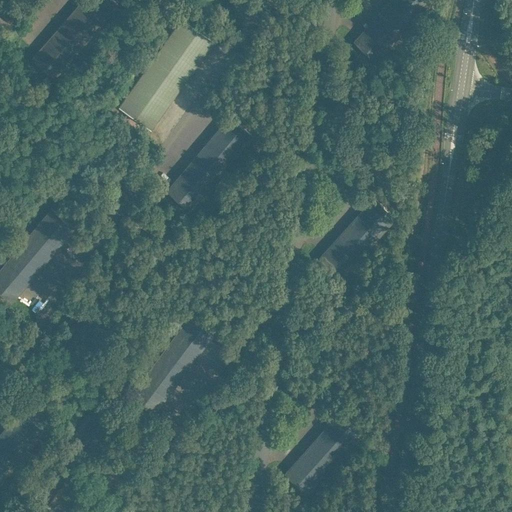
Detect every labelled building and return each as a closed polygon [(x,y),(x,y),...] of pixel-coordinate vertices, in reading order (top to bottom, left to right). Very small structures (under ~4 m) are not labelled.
[(83,0),(38,51),(33,57),(55,77),(119,4),(114,0),(83,0)] [(391,0),(360,35),(355,40),(377,60),(431,0),(430,0),(391,0)] [(215,40),(182,17),(119,105),(152,129),(215,40)] [(225,121),(173,184),(168,189),(191,209),(253,135),(230,116),(225,121)] [(369,203),(325,252),(320,257),(342,277),(396,217),(374,197),(369,203)] [(18,295),(70,233),(75,227),(52,208),(0,269),(0,290),(13,301),(18,295)] [(36,302),(40,306),(50,298),(46,294),(36,302)] [(83,313),(62,338),(75,350),(96,325),(83,313)] [(160,406),(208,341),(213,334),(189,317),(132,394),(155,412),(160,406)] [(0,434),(0,480),(44,429),(21,410),(17,415),(0,434)] [(87,417),(74,434),(78,437),(77,438),(87,445),(88,446),(91,448),(95,442),(99,438),(111,422),(108,420),(106,419),(101,415),(100,414),(97,411),(91,420),(87,417)] [(335,417),(290,468),(286,472),(308,492),(362,432),(339,412),(335,417)] [(47,504),(69,475),(67,477),(60,471),(40,498),(42,500),(43,498),(45,500),(49,502),(47,504)]
